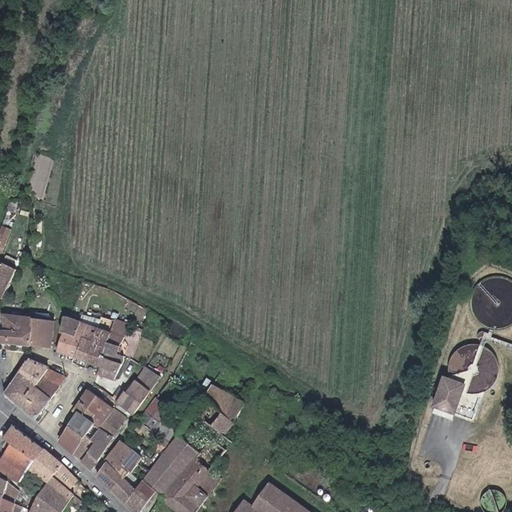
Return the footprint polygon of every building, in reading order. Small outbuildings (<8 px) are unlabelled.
[(11,230),(1,227),(0,230),(0,242),(6,244),(11,230)] [(21,266),(6,259),(4,259),(3,260),(2,261),(0,264),(0,292),(6,296),(21,266)] [(41,314),(6,311),(8,328),(0,327),(0,341),(55,345),(58,318),(59,316),(53,316),(41,314)] [(97,323),(99,317),(82,314),(81,320),(97,323)] [(64,331),(69,333),(80,337),(85,323),(68,317),(64,331)] [(134,325),(119,321),(116,329),(130,335),(134,325)] [(85,323),(80,337),(87,340),(80,356),(92,360),(98,343),(96,342),(101,328),(85,323)] [(110,346),(113,336),(115,332),(101,328),(96,342),(98,343),(109,347),(110,346)] [(80,337),(69,333),(63,349),(80,356),(87,340),(80,337)] [(110,346),(109,347),(107,355),(125,362),(128,354),(125,353),(126,350),(123,348),(124,343),(113,336),(110,346)] [(98,343),(92,360),(104,364),(107,355),(109,347),(98,343)] [(107,355),(104,364),(105,365),(103,371),(119,377),(125,362),(107,355)] [(30,359),(23,370),(39,383),(46,373),(51,368),(30,359)] [(148,364),(143,371),(158,382),(163,374),(148,364)] [(71,376),(51,368),(46,373),(63,385),(71,376)] [(63,385),(46,373),(39,383),(23,370),(8,392),(38,418),(63,385)] [(138,378),(153,389),(158,382),(143,371),(138,378)] [(469,383),(446,374),(435,403),(458,411),(469,383)] [(136,410),(153,389),(138,378),(134,384),(130,389),(127,388),(120,398),(136,410)] [(103,415),(99,420),(105,424),(119,407),(93,388),(84,400),(103,415)] [(203,452),(168,496),(187,511),(200,511),(227,477),(217,468),(240,437),(232,430),(243,415),(215,392),(182,435),(203,452)] [(89,432),(99,420),(103,415),(84,400),(77,409),(81,414),(73,425),(86,436),(89,432)] [(105,424),(118,435),(132,417),(119,407),(105,424)] [(178,428),(158,414),(153,422),(172,436),(178,428)] [(99,420),(89,432),(97,440),(107,449),(118,435),(105,424),(99,420)] [(148,435),(153,428),(145,422),(140,429),(148,435)] [(14,442),(35,459),(46,447),(17,424),(7,437),(9,438),(14,442)] [(63,439),(75,450),(86,436),(73,425),(63,439)] [(157,442),(162,435),(155,429),(149,436),(157,442)] [(86,436),(75,450),(83,457),(97,440),(89,432),(86,436)] [(164,493),(168,496),(203,452),(182,435),(162,462),(156,469),(133,500),(131,502),(141,511),(145,511),(162,492),(164,493)] [(14,442),(9,438),(6,445),(10,448),(14,442)] [(107,449),(97,440),(83,457),(93,467),(107,449)] [(35,459),(14,442),(10,448),(0,461),(0,464),(9,470),(16,461),(28,469),(35,459)] [(125,493),(148,465),(156,469),(162,462),(158,459),(155,462),(153,460),(158,454),(145,445),(140,451),(134,446),(109,478),(125,493)] [(56,455),(46,447),(35,459),(49,471),(46,477),(74,499),(77,495),(59,480),(69,468),(56,455)] [(40,492),(37,501),(34,508),(33,511),(34,511),(65,511),(74,499),(46,477),(49,471),(35,459),(28,469),(21,479),(28,484),(40,492)] [(9,470),(21,479),(28,469),(16,461),(9,470)] [(156,469),(148,465),(125,493),(133,500),(156,469)] [(86,478),(75,467),(65,480),(77,489),(86,478)] [(0,489),(6,492),(9,483),(11,477),(0,472),(0,489)] [(40,492),(28,484),(23,492),(37,501),(40,492)] [(310,511),(273,486),(258,508),(254,511),(310,511)] [(0,509),(1,507),(15,511),(17,511),(20,500),(7,493),(6,492),(0,489),(0,509)] [(149,511),(164,493),(162,492),(145,511),(149,511)] [(384,511),(367,499),(357,511),(384,511)] [(254,511),(258,508),(250,502),(243,511),(254,511)]
